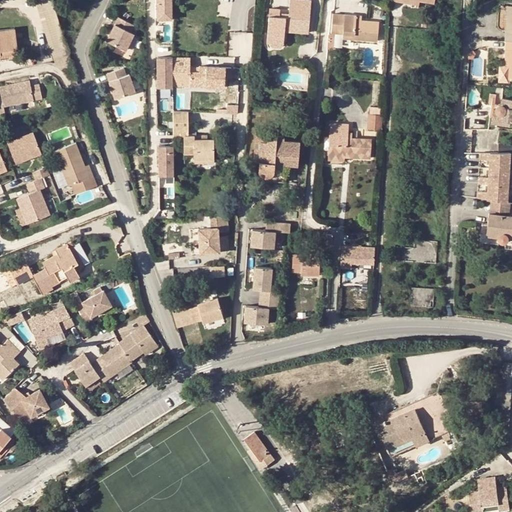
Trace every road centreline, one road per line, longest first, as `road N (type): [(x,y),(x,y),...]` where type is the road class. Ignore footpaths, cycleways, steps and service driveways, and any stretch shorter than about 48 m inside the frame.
road 1 (residential): [(99,0),(83,67),(186,375)]
road 2 (unclassified): [(186,375),(333,335),(447,327)]
road 3 (residential): [(99,429),(48,369),(104,333)]
